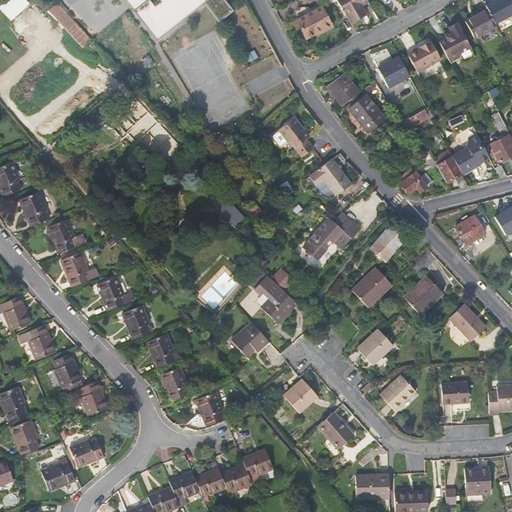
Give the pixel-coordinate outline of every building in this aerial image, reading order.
[(6,0),(0,6),(0,7),(12,20),(30,2),(28,0),(6,0)] [(147,0),(148,0),(134,11),(157,40),(203,5),(218,25),(236,11),(227,0),(147,0)] [(365,13),(361,6),(368,2),(367,0),(336,0),(345,15),(347,14),(351,22),(355,21),(363,17),(361,15),(365,13)] [(496,23),(511,15),(511,0),(491,0),(486,3),(496,23)] [(91,39),(57,3),(49,10),(83,47),(91,39)] [(321,7),(296,20),(306,39),(316,33),(315,32),(320,29),(322,32),(332,27),(321,7)] [(487,9),(465,21),(474,38),(496,26),(487,9)] [(470,47),(457,23),(448,27),(451,33),(445,36),(446,38),(438,42),(449,61),(459,55),(458,53),(470,47)] [(430,40),(407,53),(417,72),(440,59),(430,40)] [(409,76),(399,57),(377,68),(388,87),(409,76)] [(344,73),(327,86),(341,105),(359,92),(344,73)] [(488,91),(491,98),(503,91),(499,85),(488,91)] [(482,94),(492,115),(498,112),(491,98),(488,91),(482,94)] [(365,95),(349,108),(367,132),(384,119),(365,95)] [(429,122),(431,121),(424,109),(408,117),(411,122),(413,125),(426,118),(429,122)] [(498,112),(492,115),(491,115),(500,133),(505,136),(490,144),(492,148),(490,149),(493,155),(495,154),(499,162),(511,155),(511,142),(508,135),(509,134),(498,112)] [(399,128),(411,122),(408,117),(399,122),(397,123),(399,128)] [(309,137),(294,118),(278,130),(288,143),(291,140),(296,146),(294,147),(301,157),(313,148),(306,139),(309,137)] [(397,123),(389,127),(392,132),(399,128),(397,123)] [(462,174),(480,163),(479,163),(483,161),(489,157),(477,134),(467,138),(466,144),(467,147),(452,156),(462,174)] [(375,146),(380,153),(391,144),(386,138),(375,146)] [(448,150),(432,159),(435,165),(452,156),(448,150)] [(432,159),(430,156),(426,159),(436,176),(440,174),(435,165),(432,159)] [(452,156),(435,165),(440,174),(445,183),(455,177),(462,174),(452,156)] [(403,158),(396,163),(401,171),(408,166),(403,158)] [(351,184),(332,159),(325,164),(316,170),(309,176),(316,186),(324,180),(335,195),(351,184)] [(19,180),(12,162),(0,167),(0,182),(2,187),(0,187),(0,188),(3,197),(20,189),(17,181),(19,180)] [(218,163),(211,169),(216,175),(223,168),(218,163)] [(500,164),(494,168),(499,178),(507,176),(500,164)] [(397,179),(407,193),(409,193),(415,188),(419,192),(432,183),(425,173),(419,177),(415,172),(414,172),(411,168),(397,179)] [(462,174),(455,177),(461,188),(469,186),(462,174)] [(47,210),(39,191),(19,199),(23,209),(25,208),(29,216),(26,217),(30,226),(47,219),(44,211),(47,210)] [(220,211),(233,226),(238,222),(235,218),(241,214),(230,202),(217,201),(220,211)] [(254,204),(248,209),(256,217),(261,212),(254,204)] [(505,235),(511,231),(511,204),(494,215),(505,235)] [(47,227),(67,219),(65,215),(45,223),(47,227)] [(474,215),(455,227),(465,244),(484,233),(474,215)] [(317,259),(342,231),(351,239),(360,228),(348,218),(339,228),(327,219),(303,247),(317,259)] [(85,242),(81,234),(74,237),(67,219),(47,227),(51,237),(53,236),(57,244),(54,245),(58,253),(85,242)] [(265,221),(262,224),(273,236),(276,233),(265,221)] [(405,239),(390,224),(373,243),(369,248),(385,261),(398,247),(405,239)] [(287,230),(284,226),(278,231),(281,235),(287,230)] [(111,237),(106,241),(110,247),(116,243),(111,237)] [(88,271),(80,252),(60,260),(64,270),(67,269),(70,277),(68,278),(71,287),(89,280),(85,272),(88,271)] [(368,308),(392,285),(375,267),(351,290),(368,308)] [(279,287),(281,288),(290,279),(284,273),(274,283),(279,287)] [(124,295),(117,276),(97,284),(101,294),(103,293),(106,301),(104,302),(107,311),(125,304),(122,296),(124,295)] [(411,305),(418,313),(432,300),(433,302),(442,293),(426,276),(403,297),(411,305)] [(288,312),(296,303),(285,292),(281,288),(279,287),(274,283),(268,277),(264,281),(262,280),(254,288),(267,300),(260,307),(276,322),(287,310),(288,312)] [(294,283),(290,279),(281,288),(285,292),(294,283)] [(134,300),(131,292),(124,295),(122,296),(125,304),(134,300)] [(23,305),(19,296),(2,303),(5,311),(3,312),(10,330),(30,322),(26,313),(24,314),(20,306),(23,305)] [(485,327),(464,304),(448,318),(470,341),(485,327)] [(142,305),(122,313),(126,323),(128,322),(131,330),(129,331),(132,339),(150,332),(147,324),(149,323),(142,305)] [(257,352),(268,341),(251,322),(232,339),(246,357),(252,352),(251,351),(253,348),(257,352)] [(48,333),(44,325),(27,332),(30,340),(28,341),(35,359),(55,351),(51,342),(49,343),(45,334),(48,333)] [(392,345),(378,329),(357,349),(371,365),(392,345)] [(174,352),(166,334),(147,342),(150,351),(153,350),(156,358),(154,359),(157,368),(179,359),(177,353),(172,355),(171,353),(174,352)] [(74,362),(70,353),(53,360),(56,368),(54,369),(61,387),(62,387),(80,380),(81,379),(77,370),(75,371),(71,363),(74,362)] [(178,363),(162,370),(163,373),(179,367),(178,363)] [(163,373),(160,375),(164,385),(166,384),(169,392),(167,393),(171,401),(188,394),(185,386),(187,385),(179,367),(163,373)] [(394,410),(415,391),(401,375),(380,395),(394,410)] [(317,396),(302,379),(295,385),(296,386),(284,397),(298,413),(317,396)] [(80,380),(62,387),(63,392),(82,384),(80,380)] [(100,390),(97,381),(79,388),(83,396),(80,397),(88,415),(107,407),(104,398),(101,399),(98,391),(100,390)] [(469,410),(467,382),(441,383),(442,404),(450,403),(451,411),(469,410)] [(187,385),(185,386),(188,394),(193,392),(190,384),(187,385)] [(511,385),(496,386),(497,392),(488,392),(489,411),(489,413),(498,413),(498,411),(511,409),(511,385)] [(28,413),(18,386),(0,393),(0,399),(2,404),(4,403),(7,411),(5,412),(9,421),(28,413)] [(222,410),(215,391),(195,399),(199,409),(202,408),(205,416),(202,417),(206,426),(223,419),(220,411),(222,410)] [(353,435),(333,412),(317,426),(337,449),(353,435)] [(17,446),(21,454),(38,447),(35,439),(37,438),(30,420),(10,428),(14,438),(16,437),(20,445),(17,446)] [(103,456),(96,439),(88,443),(88,440),(69,448),(77,467),(87,463),(86,461),(94,458),(95,460),(103,456)] [(273,468),(266,451),(257,454),(256,452),(241,458),(244,466),(248,476),(256,472),(257,475),(273,468)] [(66,484),(75,480),(66,457),(59,460),(59,464),(40,471),(49,491),(58,487),(57,485),(65,482),(66,484)] [(0,485),(13,480),(5,460),(0,462),(0,485)] [(248,476),(244,466),(236,470),(235,467),(220,473),(226,487),(227,491),(235,488),(236,490),(252,483),(248,476)] [(490,493),(489,467),(464,468),(465,494),(490,493)] [(220,473),(218,470),(210,473),(209,471),(194,477),(200,491),(201,495),(209,491),(210,494),(226,487),(220,473)] [(194,477),(193,474),(184,477),(183,475),(168,481),(172,489),(176,498),(184,495),(184,497),(200,491),(194,477)] [(388,475),(355,475),(355,498),(389,497),(388,475)] [(176,498),(172,489),(163,492),(162,490),(147,496),(151,504),(153,511),(158,511),(162,510),(163,511),(164,511),(179,506),(176,498)] [(456,503),(455,489),(445,489),(446,504),(456,503)] [(427,511),(426,493),(410,494),(410,492),(394,492),(394,511),(427,511)]
